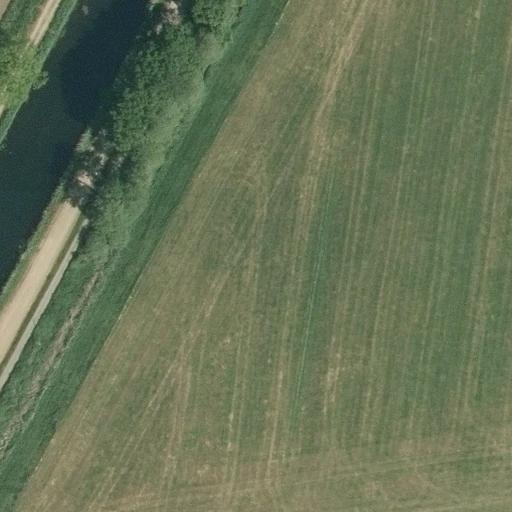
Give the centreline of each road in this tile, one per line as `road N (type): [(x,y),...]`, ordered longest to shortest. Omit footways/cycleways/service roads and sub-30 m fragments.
road 1 (track): [(0,326),(177,0)]
road 2 (track): [(0,112),(60,0)]
